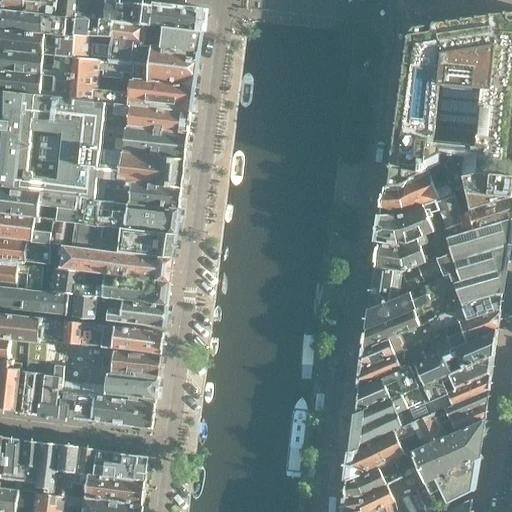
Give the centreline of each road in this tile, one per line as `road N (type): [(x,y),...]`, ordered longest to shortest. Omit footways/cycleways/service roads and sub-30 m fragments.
road 1 (residential): [(224,1),(162,511)]
road 2 (residential): [(324,511),(392,8)]
road 3 (residential): [(392,8),(224,1)]
